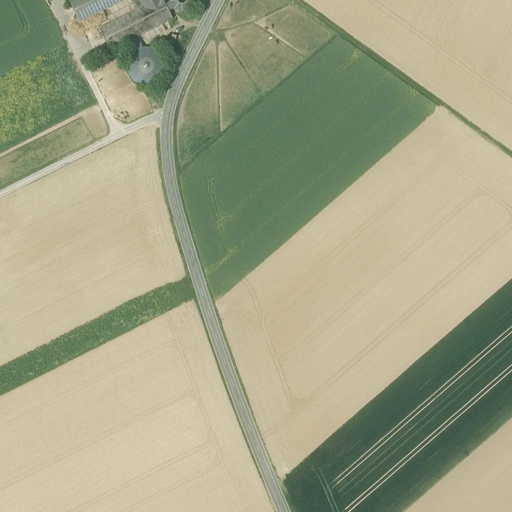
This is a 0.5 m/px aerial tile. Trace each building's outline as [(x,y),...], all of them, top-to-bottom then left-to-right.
[(73,0),(68,3),(79,24),(125,0),(73,0)] [(142,8),(99,31),(110,52),(172,20),(161,0),(150,0),(152,3),(142,8)] [(131,0),(127,0),(105,11),(111,23),(136,10),(131,0)] [(138,0),(142,8),(152,3),(150,0),(138,0)] [(139,87),(165,73),(151,46),(145,49),(141,43),(122,54),(139,87)] [(0,337),(0,356),(18,348),(11,333),(0,337)]
